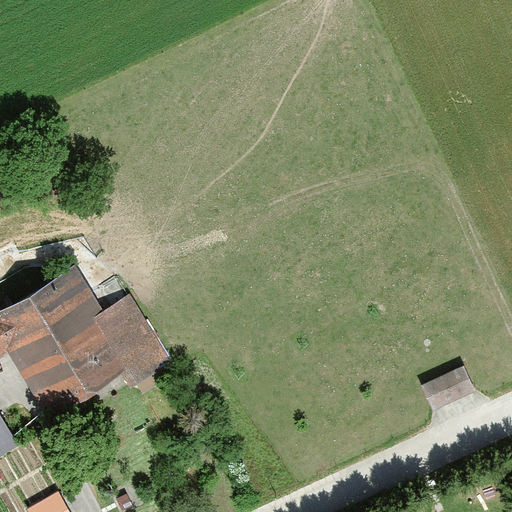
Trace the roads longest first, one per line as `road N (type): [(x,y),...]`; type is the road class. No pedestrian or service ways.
road 1 (track): [(90,284),(144,252),(311,194),(425,168),(439,176),(511,337)]
road 2 (track): [(313,0),(109,268)]
